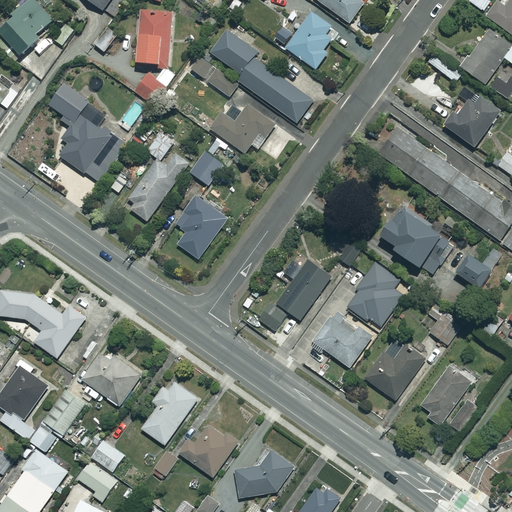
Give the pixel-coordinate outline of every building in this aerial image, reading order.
[(32,0),(29,0),(0,27),(0,31),(3,35),(0,37),(0,46),(15,64),(42,39),(38,35),(53,21),(32,0)] [(110,0),(87,0),(103,11),(110,0)] [(317,0),(349,23),(366,0),(317,0)] [(487,0),(467,0),(468,0),(483,11),(490,2),(487,0)] [(511,0),(494,0),(484,15),(511,34),(511,0)] [(174,14),(141,10),(136,62),(168,66),(174,14)] [(331,27),(313,13),(286,48),(315,69),(327,53),(323,50),(331,40),(324,35),(331,27)] [(511,45),(487,30),(462,70),(486,85),(503,57),(511,62),(511,45)] [(240,75),(253,58),(257,52),(225,31),(209,54),(240,75)] [(461,75),(433,56),(428,63),(456,82),(461,75)] [(240,85),(235,81),(201,58),(192,71),(231,98),(240,85)] [(235,81),(240,85),(297,124),(314,99),(253,58),(240,75),(235,81)] [(175,76),(165,69),(156,81),(147,74),(135,92),(154,105),(175,76)] [(8,107),(17,95),(0,83),(0,79),(2,77),(0,75),(0,104),(2,102),(8,107)] [(511,91),(511,76),(510,75),(505,81),(499,77),(491,87),(506,99),(511,91)] [(106,114),(64,85),(50,106),(65,116),(62,121),(71,127),(63,139),(69,143),(60,156),(100,183),(125,145),(98,127),(106,114)] [(500,110),(464,85),(456,96),(467,103),(458,116),(454,114),(445,127),(475,147),(500,110)] [(226,115),(222,113),(211,129),(245,154),(252,145),(258,149),(276,124),(248,105),(244,112),(233,105),(226,115)] [(511,208),(398,126),(378,153),(511,249),(511,208)] [(173,143),(157,132),(145,150),(161,161),(173,143)] [(223,166),(205,151),(189,171),(207,186),(223,166)] [(189,162),(174,152),(165,167),(156,161),(129,200),(136,204),(131,210),(148,222),(189,162)] [(511,155),(507,153),(498,165),(511,175),(511,155)] [(197,259),(227,220),(196,197),(176,224),(187,232),(177,244),(197,259)] [(454,246),(401,208),(381,236),(395,246),(393,249),(432,277),(454,246)] [(361,251),(363,249),(350,241),(338,259),(351,267),(361,251)] [(375,260),(361,251),(351,267),(365,276),(375,260)] [(331,277),(298,254),(284,273),(294,280),(277,304),(301,320),(331,277)] [(490,271),(469,255),(456,273),(477,289),(490,271)] [(410,290),(375,265),(347,306),(381,330),(410,290)] [(58,359),(86,320),(66,305),(60,314),(35,295),(0,290),(0,315),(23,319),(42,332),(35,342),(58,359)] [(287,315),(272,304),(260,320),(276,331),(287,315)] [(503,320),(492,311),(479,328),(490,337),(503,320)] [(458,330),(442,317),(429,333),(445,346),(458,330)] [(354,334),(331,318),(311,347),(321,354),(324,350),(350,368),(372,335),(359,326),(354,334)] [(14,351),(21,340),(13,334),(5,344),(14,351)] [(426,358),(404,344),(394,359),(384,353),(366,379),(397,401),(426,358)] [(120,406),(142,375),(104,349),(83,380),(89,384),(84,391),(96,399),(101,393),(120,406)] [(472,380),(448,363),(419,404),(431,413),(428,417),(440,426),(472,380)] [(0,396),(0,407),(7,412),(0,422),(28,441),(36,429),(25,421),(49,387),(20,367),(0,396)] [(198,400),(176,383),(169,391),(164,387),(152,401),(158,406),(141,428),(163,445),(198,400)] [(86,403),(67,389),(44,421),(63,435),(86,403)] [(197,426),(177,452),(211,479),(240,442),(224,430),(216,440),(197,426)] [(56,438),(41,427),(30,442),(45,452),(56,438)] [(124,455),(103,441),(92,457),(113,472),(124,455)] [(13,459),(0,450),(0,472),(3,474),(13,459)] [(39,511),(67,471),(34,450),(22,468),(25,470),(0,508),(0,511),(39,511)] [(275,494),(295,469),(273,451),(260,466),(234,470),(238,499),(275,494)] [(117,481),(90,461),(78,478),(97,492),(94,496),(102,501),(117,481)] [(331,511),(338,502),(314,485),(294,511),(331,511)] [(102,511),(82,501),(75,511),(102,511)] [(191,511),(194,509),(183,501),(174,511),(191,511)]
